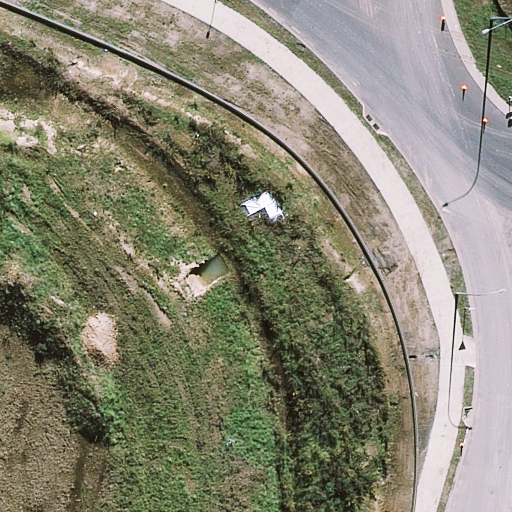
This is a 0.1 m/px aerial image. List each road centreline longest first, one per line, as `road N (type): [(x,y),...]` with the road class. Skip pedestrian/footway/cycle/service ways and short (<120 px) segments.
road 1 (unclassified): [(504,511),(499,274),(458,100)]
road 2 (tertiary): [(437,71),(324,0)]
